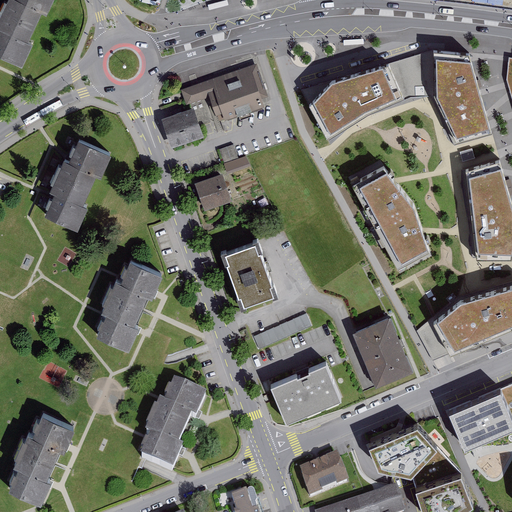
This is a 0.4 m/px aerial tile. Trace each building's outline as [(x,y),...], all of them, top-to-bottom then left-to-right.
[(46,15),(53,0),(7,0),(0,17),(0,58),(22,68),(32,46),(27,44),(42,13),(46,15)] [(470,54),(436,52),(436,90),(456,143),(493,132),(470,54)] [(256,66),(181,91),(186,106),(209,98),(215,117),(222,115),(224,121),(265,108),(262,99),(267,98),(256,66)] [(312,107),(330,140),(363,113),(398,100),(384,69),(333,83),(312,107)] [(203,138),(193,110),(162,120),(171,149),(203,138)] [(102,178),(112,156),(80,141),(70,162),(65,159),(49,192),(54,195),(44,216),(77,231),(87,209),(82,207),(97,175),(102,178)] [(227,169),(251,164),(249,154),(239,156),(236,142),(222,145),(227,169)] [(472,148),(460,151),(462,160),(475,157),(472,148)] [(511,205),(500,163),(470,172),(477,252),(511,253),(511,246),(511,205)] [(409,190),(382,169),(351,187),(401,270),(434,250),(409,190)] [(232,200),(221,174),(195,184),(205,211),(232,200)] [(259,253),(255,244),(226,254),(230,264),(227,265),(239,298),(242,297),(245,307),(274,296),(271,287),(274,285),(262,252),(259,253)] [(154,292),(161,276),(131,262),(121,282),(116,280),(102,312),(106,314),(97,334),(128,349),(137,329),(138,327),(133,325),(147,295),(152,298),(154,292)] [(511,281),(460,296),(433,317),(449,352),(511,324),(511,281)] [(312,325),(307,312),(254,336),(260,348),(312,325)] [(449,352),(433,317),(417,329),(433,359),(441,356),(449,352)] [(412,372),(390,318),(353,333),(375,387),(412,372)] [(330,368),(327,361),(309,369),(310,371),(298,376),(297,373),(271,384),(274,391),(286,420),(342,398),(330,368)] [(197,413),(205,397),(174,382),(165,403),(160,400),(145,432),(149,435),(140,455),(172,470),(180,453),(182,449),(177,446),(191,416),(195,418),(197,413)] [(466,446),(511,426),(511,413),(500,387),(450,409),(466,446)] [(65,444),(73,427),(42,413),(32,433),(27,431),(13,463),(17,465),(8,485),(39,500),(47,483),(49,479),(44,476),(58,446),(63,448),(65,444)] [(418,421),(368,441),(378,467),(411,471),(411,473),(426,511),(425,511),(459,511),(473,503),(462,469),(418,421)] [(348,483),(338,457),(299,472),(309,498),(348,483)] [(403,511),(396,489),(323,511),(403,511)] [(259,511),(254,494),(233,500),(236,511),(259,511)]
